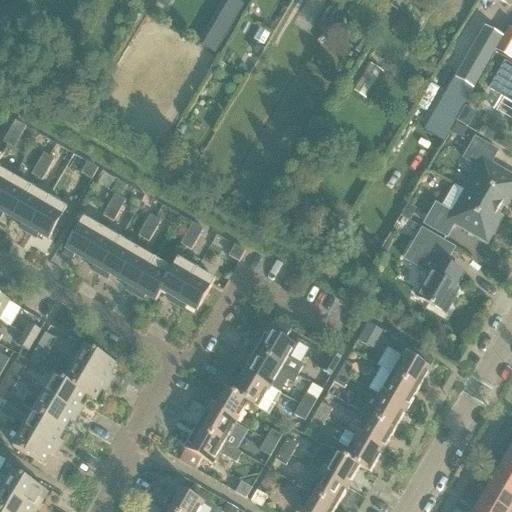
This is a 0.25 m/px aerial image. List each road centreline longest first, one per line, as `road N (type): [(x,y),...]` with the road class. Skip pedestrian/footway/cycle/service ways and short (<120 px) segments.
road 1 (residential): [(168,362),(200,359),(239,285),(331,332)]
road 2 (tertiary): [(406,511),(511,330)]
road 3 (residential): [(168,362),(0,272)]
road 4 (residential): [(105,511),(136,466),(139,417),(168,362)]
